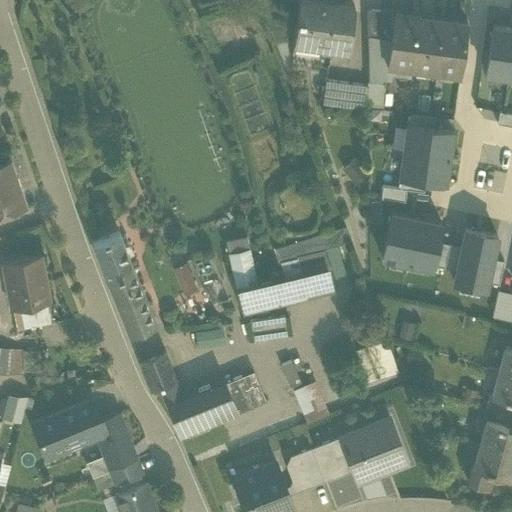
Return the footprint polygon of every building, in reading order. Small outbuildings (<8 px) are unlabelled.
[(354,5),(318,0),(297,0),(291,47),(347,55),(354,5)] [(381,9),(366,7),(366,35),(368,35),(377,36),(381,9)] [(393,11),(381,9),(377,36),(389,38),(393,11)] [(418,15),(393,11),(389,38),(384,70),(385,71),(409,74),(411,59),(418,15)] [(442,18),(418,15),(411,59),(436,63),(442,18)] [(467,22),(442,18),(436,63),(460,66),(467,22)] [(511,22),(490,21),(485,72),(511,74),(511,22)] [(377,36),(368,35),(369,80),(384,81),(385,71),(384,70),(389,38),(377,36)] [(367,84),(325,78),(322,101),(367,108),(367,101),(367,84)] [(384,81),(369,80),(369,81),(367,84),(367,101),(382,101),(384,81)] [(511,111),(500,109),(497,120),(511,123),(511,111)] [(457,181),(465,126),(414,118),(403,183),(427,187),(429,177),(457,181)] [(7,159),(0,161),(0,211),(22,204),(7,159)] [(470,282),(498,287),(508,229),(481,224),(468,226),(465,243),(454,241),(451,217),(399,208),(390,209),(389,213),(391,227),(383,267),(405,271),(407,260),(438,265),(462,263),(462,266),(459,280),(470,282)] [(345,225),(274,247),(277,259),(300,252),(298,259),(280,263),(283,277),(257,283),(246,237),(225,242),(236,288),(236,289),(242,313),(334,291),(324,249),(325,248),(334,276),(345,273),(336,245),(350,241),(345,225)] [(154,322),(118,229),(91,240),(128,332),(154,322)] [(39,252),(2,259),(15,326),(51,319),(39,252)] [(184,263),(174,267),(183,289),(193,285),(184,263)] [(284,312),(248,317),(251,338),(288,333),(284,312)] [(387,338),(355,348),(366,380),(397,370),(387,338)] [(9,346),(0,344),(0,371),(6,372),(9,346)] [(163,345),(134,355),(147,389),(159,384),(174,379),(175,378),(163,345)] [(21,347),(9,346),(6,372),(18,372),(21,347)] [(511,347),(506,346),(499,370),(511,373),(511,347)] [(36,368),(36,354),(23,354),(23,368),(36,368)] [(291,358),(280,363),(289,385),(300,380),(291,358)] [(251,366),(223,377),(235,406),(236,406),(263,395),(251,366)] [(511,373),(499,370),(493,393),(493,394),(511,398),(511,373)] [(179,389),(163,395),(160,397),(174,431),(235,406),(223,377),(221,372),(179,389)] [(309,377),(289,386),(300,411),(311,406),(307,396),(316,392),(309,377)] [(179,389),(174,379),(159,384),(163,395),(179,389)] [(89,388),(25,413),(40,454),(96,430),(105,454),(106,455),(130,446),(116,410),(100,416),(89,388)] [(511,400),(511,398),(493,394),(493,393),(489,392),(486,405),(509,411),(511,400)] [(25,393),(10,393),(5,414),(19,418),(25,393)] [(509,411),(486,405),(483,417),(487,418),(487,417),(506,422),(509,411)] [(387,410),(334,430),(335,432),(348,466),(354,482),(407,462),(387,410)] [(511,423),(506,422),(487,417),(487,418),(481,442),(511,449),(511,423)] [(335,432),(308,444),(320,477),(348,466),(335,432)] [(511,449),(481,442),(475,465),(475,466),(494,471),(511,475),(511,449)] [(308,444),(287,452),(283,461),(288,475),(288,480),(284,482),(288,492),(320,477),(308,444)] [(105,454),(86,461),(91,474),(134,457),(130,446),(106,455),(105,454)] [(273,453),(227,471),(242,511),(274,511),(293,505),(288,492),(284,482),(273,453)] [(134,457),(91,474),(97,487),(140,470),(134,457)] [(0,458),(0,480),(4,481),(10,461),(0,458)] [(494,471),(475,466),(475,465),(471,464),(467,480),(490,486),(494,471)] [(361,480),(364,499),(395,494),(392,475),(361,480)] [(156,511),(143,479),(114,491),(121,511),(156,511)] [(121,511),(114,491),(102,495),(108,511),(121,511)] [(39,511),(40,504),(17,500),(15,511),(39,511)]
